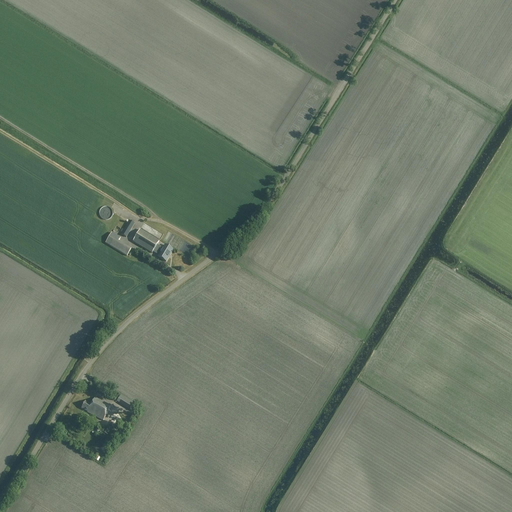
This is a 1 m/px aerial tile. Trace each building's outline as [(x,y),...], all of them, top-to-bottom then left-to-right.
[(111,213),(106,207),(99,212),(104,218),(111,213)] [(126,238),(135,224),(129,221),(121,234),(126,238)] [(149,233),(152,228),(143,221),(139,226),(149,233)] [(163,249),(157,245),(159,242),(140,230),(133,242),(152,253),(153,252),(159,255),(158,257),(166,262),(174,250),(165,245),(163,249)] [(158,239),(162,234),(156,230),(152,236),(158,239)] [(127,257),(131,249),(119,241),(121,238),(112,233),(106,244),(127,257)] [(164,316),(160,321),(167,326),(170,321),(164,316)] [(167,343),(170,335),(162,332),(159,340),(167,343)] [(134,412),(138,406),(121,395),(117,402),(134,412)] [(111,406),(95,398),(91,405),(85,402),(82,409),(88,412),(87,412),(103,421),(111,406)] [(121,419),(117,412),(113,415),(117,421),(121,419)]
